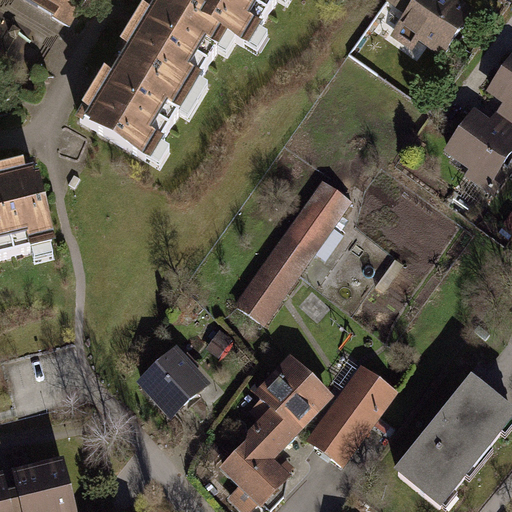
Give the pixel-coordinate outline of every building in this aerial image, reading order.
[(33,0),(73,21),(84,0),(33,0)] [(127,63),(187,98),(221,39),(204,29),(211,17),(191,6),(181,0),(163,0),(154,16),(147,12),(125,50),(132,54),(127,63)] [(278,0),(194,0),(191,6),(211,17),(204,29),(221,39),(248,54),(278,0)] [(401,29),(445,63),(480,18),(456,0),(392,0),(388,6),(407,21),(401,29)] [(511,58),(489,93),(505,103),(511,108),(511,58)] [(95,119),(87,133),(148,167),(187,98),(127,63),(117,81),(108,76),(86,114),(95,119)] [(472,111),(443,154),(468,170),(462,180),(487,196),(511,159),(511,108),(505,103),(491,124),(472,111)] [(35,186),(33,179),(25,181),(23,172),(0,177),(0,267),(56,253),(39,185),(35,186)] [(237,311),(266,332),(355,210),(326,189),(237,311)] [(139,391),(170,427),(211,391),(179,355),(139,391)] [(222,474),(255,511),(264,511),(293,485),(278,467),(304,443),(343,471),(399,399),(361,371),(333,402),(293,366),(246,407),(266,428),(222,474)] [(398,483),(431,511),(450,511),(511,440),(511,422),(475,392),(398,483)] [(78,511),(68,469),(17,481),(24,511),(78,511)] [(10,511),(5,486),(0,487),(0,511),(10,511)]
